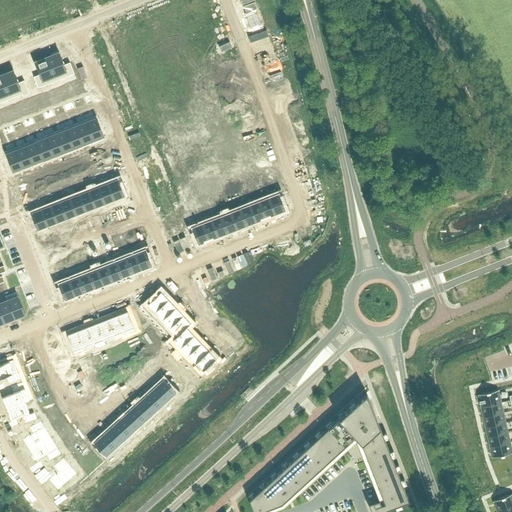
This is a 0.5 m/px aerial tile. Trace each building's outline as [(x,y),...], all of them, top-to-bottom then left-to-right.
[(16,0),(13,0),(6,3),(8,10),(15,8),(23,29),(38,24),(29,1),(19,5),(16,0)] [(43,0),(49,15),(57,11),(58,15),(70,10),(65,0),(43,0)] [(193,0),(197,8),(191,11),(195,22),(214,14),(209,4),(211,3),(209,0),(193,0)] [(167,7),(163,8),(173,31),(190,24),(186,13),(180,15),(175,3),(174,3),(173,2),(166,5),(167,7)] [(157,25),(151,27),(156,38),(173,31),(163,8),(152,13),(157,25)] [(132,21),(128,23),(137,44),(138,43),(148,39),(149,41),(156,38),(151,27),(145,30),(140,18),(139,18),(139,16),(131,19),(132,21)] [(122,40),(116,42),(121,53),(139,46),(138,43),(137,44),(128,23),(125,24),(124,22),(117,25),(118,27),(117,27),(122,40)] [(222,35),(200,44),(204,55),(209,53),(208,53),(226,46),(222,35)] [(226,46),(208,53),(209,53),(212,62),(212,63),(230,56),(226,46)] [(51,55),(47,57),(55,80),(74,73),(70,62),(64,64),(59,52),(58,52),(57,51),(50,53),(51,55)] [(212,62),(208,64),(212,75),(234,66),(230,56),(212,63),(212,62)] [(39,73),(33,76),(37,87),(55,80),(47,57),(34,61),(39,73)] [(148,65),(130,72),(134,82),(152,75),(148,65)] [(234,66),(212,75),(216,84),(216,85),(236,77),(238,76),(234,66)] [(13,70),(1,75),(10,98),(22,93),(23,95),(29,93),(24,80),(18,82),(13,70)] [(152,75),(134,82),(138,92),(161,84),(157,73),(152,75)] [(0,101),(10,98),(1,75),(0,74),(0,101)] [(216,84),(214,85),(218,96),(240,87),(236,77),(216,85),(216,84)] [(161,84),(138,92),(142,102),(165,94),(161,84)] [(240,87),(218,96),(222,106),(244,97),(240,87)] [(165,94),(142,102),(146,113),(169,104),(165,94)] [(244,97),(222,106),(226,116),(248,107),(244,97)] [(248,107),(226,116),(230,126),(252,118),(248,107)] [(170,108),(148,116),(152,127),(170,120),(174,119),(170,108)] [(96,115),(86,119),(93,139),(104,135),(96,115)] [(86,119),(75,123),(83,143),(93,139),(86,119)] [(170,120),(152,127),(156,137),(174,130),(173,130),(170,120)] [(75,123),(65,127),(73,147),(83,143),(75,123)] [(255,125),(233,134),(237,145),(242,143),(260,136),(255,125)] [(65,127),(55,131),(63,151),(73,147),(65,127)] [(174,130),(156,137),(160,147),(182,138),(178,128),(173,130),(174,130)] [(55,131),(45,135),(53,155),(63,151),(55,131)] [(45,135),(35,139),(43,159),(53,155),(45,135)] [(260,136),(242,143),(245,152),(246,153),(264,146),(260,136)] [(182,138),(160,147),(164,157),(186,148),(182,138)] [(35,139),(25,143),(33,163),(43,159),(35,139)] [(25,143),(15,147),(23,167),(33,163),(25,143)] [(245,152),(241,154),(245,165),(267,156),(264,146),(246,153),(245,152)] [(15,147),(5,151),(12,170),(12,171),(23,167),(15,147)] [(186,148),(164,157),(168,167),(190,158),(186,148)] [(267,156),(245,165),(249,175),(272,166),(267,156)] [(190,158),(168,167),(172,177),(194,169),(190,158)] [(194,169),(172,177),(175,187),(198,179),(194,169)] [(117,179),(108,183),(114,199),(123,195),(117,179)] [(198,179),(175,187),(179,197),(202,189),(198,179)] [(108,183),(98,187),(104,202),(114,199),(108,183)] [(98,187),(89,190),(95,206),(104,202),(98,187)] [(202,189),(179,197),(184,208),(206,199),(202,189)] [(89,190),(79,194),(85,210),(95,206),(89,190)] [(79,194),(69,198),(76,213),(85,210),(79,194)] [(278,194),(268,197),(275,213),(284,209),(283,205),(280,197),(280,198),(278,194)] [(268,197),(259,201),(265,217),(269,215),(275,213),(268,197)] [(69,198),(60,202),(66,217),(76,213),(69,198)] [(259,201),(249,205),(256,220),(260,218),(261,219),(265,217),(259,201)] [(60,202),(50,205),(57,221),(66,217),(60,202)] [(50,205),(41,209),(47,225),(57,221),(50,205)] [(249,205),(240,208),(246,224),(251,222),(250,222),(256,220),(249,205)] [(240,208),(230,212),(236,228),(241,226),(242,226),(246,224),(240,208)] [(41,209),(31,213),(37,228),(47,225),(41,209)] [(230,212),(221,216),(227,232),(232,230),(231,230),(236,228),(230,212)] [(221,216),(211,220),(217,235),(222,233),(223,233),(227,232),(221,216)] [(211,220),(202,223),(208,239),(213,237),(212,237),(217,235),(211,220)] [(202,223),(192,227),(195,234),(198,243),(204,241),(208,239),(202,223)] [(145,249),(135,253),(141,268),(151,265),(145,249)] [(135,253),(125,257),(131,272),(141,268),(135,253)] [(125,257),(116,260),(122,276),(131,272),(125,257)] [(116,260),(106,264),(113,280),(122,276),(116,260)] [(106,264),(97,268),(103,283),(113,280),(106,264)] [(97,268),(87,272),(94,287),(103,283),(97,268)] [(87,272),(78,275),(84,291),(94,287),(87,272)] [(78,275),(68,279),(75,295),(84,291),(78,275)] [(68,279),(58,283),(65,298),(75,295),(68,279)] [(161,290),(143,306),(151,315),(168,298),(161,290)] [(16,291),(5,295),(7,300),(14,317),(24,313),(16,291)] [(168,298),(151,315),(158,323),(176,306),(168,298)] [(0,302),(0,311),(4,321),(14,317),(7,300),(0,302)] [(176,306),(158,323),(166,330),(183,314),(176,306)] [(127,309),(117,313),(124,331),(123,332),(124,334),(135,329),(127,309)] [(117,313),(107,317),(114,335),(123,332),(124,331),(117,313)] [(183,314),(166,330),(173,338),(186,326),(191,322),(183,314)] [(107,317),(97,321),(104,339),(114,335),(107,317)] [(97,321),(87,325),(94,343),(93,343),(95,348),(106,343),(104,339),(97,321)] [(87,325),(77,329),(83,347),(84,347),(93,343),(94,343),(87,325)] [(173,338),(168,342),(176,350),(193,334),(186,326),(173,338)] [(77,329),(66,333),(74,353),(85,349),(84,347),(83,347),(77,329)] [(193,334),(176,350),(184,358),(201,342),(193,334)] [(201,342),(184,358),(191,366),(208,350),(201,342)] [(208,350),(191,366),(199,374),(216,358),(208,350)] [(13,358),(0,363),(0,378),(6,376),(9,382),(21,378),(13,358)] [(163,379),(155,387),(167,399),(174,392),(163,379)] [(322,380),(317,382),(322,392),(327,389),(322,380)] [(13,392),(1,397),(6,409),(25,402),(29,400),(22,382),(10,386),(13,392)] [(155,387),(148,393),(159,406),(167,399),(155,387)] [(486,392),(477,394),(480,407),(501,402),(498,389),(489,391),(486,392)] [(366,392),(248,499),(253,511),(264,511),(264,510),(281,503),(360,431),(365,437),(360,442),(361,443),(382,497),(368,503),(371,511),(378,511),(408,500),(378,424),(376,426),(373,419),(376,417),(366,392)] [(148,393),(140,400),(151,413),(159,406),(148,393)] [(140,400),(133,407),(144,420),(151,413),(140,400)] [(25,402),(6,409),(11,421),(22,417),(24,423),(36,418),(34,411),(29,413),(25,402)] [(501,402),(480,407),(482,417),(503,412),(501,402)] [(133,407),(125,414),(136,426),(144,420),(133,407)] [(273,426),(282,434),(299,415),(289,407),(273,426)] [(503,412),(482,417),(484,427),(505,422),(503,412)] [(125,414),(117,421),(129,433),(136,426),(125,414)] [(32,433),(22,440),(29,451),(50,437),(40,421),(29,428),(32,433)] [(117,421),(110,428),(121,440),(129,433),(117,421)] [(505,422),(484,427),(487,437),(507,432),(505,422)] [(110,428),(102,435),(114,447),(121,440),(110,428)] [(507,432),(487,437),(489,447),(510,442),(507,432)] [(102,435),(94,442),(106,454),(114,447),(102,435)] [(50,437),(29,451),(32,455),(30,456),(34,462),(35,461),(36,462),(46,455),(50,461),(61,454),(50,437)] [(511,452),(510,442),(489,447),(491,457),(500,455),(503,455),(503,454),(511,452)] [(58,472),(48,480),(57,490),(76,473),(63,458),(53,466),(58,472)] [(511,492),(492,500),(496,510),(511,503),(511,492)] [(511,511),(511,503),(496,510),(496,511),(511,511)]
